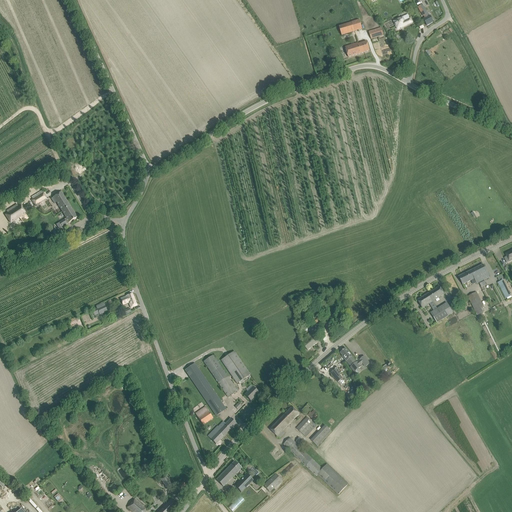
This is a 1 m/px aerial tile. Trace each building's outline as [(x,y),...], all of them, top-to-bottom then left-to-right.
[(423,19),(427,26),(433,22),(430,16),(429,16),(422,4),(418,7),(423,16),(425,18),(423,19)] [(403,16),(393,21),(397,29),(413,22),(410,17),(409,18),(408,14),(403,17),(403,16)] [(339,26),(342,36),(362,29),(359,20),(352,22),(352,23),(339,26)] [(369,32),(371,39),(383,35),(381,28),(369,32)] [(358,45),(358,44),(345,47),(348,57),(369,51),(367,42),(358,45)] [(61,192),(51,199),(54,203),(56,202),(66,218),(59,222),(62,227),(67,224),(67,223),(69,222),(77,217),(61,192)] [(43,193),(31,200),(35,206),(47,199),(43,193)] [(11,223),(26,213),(21,205),(19,206),(17,204),(7,211),(8,213),(6,215),(11,223)] [(459,277),(463,285),(474,279),(477,284),(490,278),(483,265),(459,277)] [(498,283),(500,288),(506,299),(511,296),(506,285),(503,280),(498,283)] [(439,286),(428,294),(418,300),(422,308),(444,295),(439,286)] [(481,308),(484,307),(476,292),(468,297),(478,316),(484,313),(481,308)] [(126,296),(120,299),(123,306),(129,303),(131,308),(137,305),(132,294),(126,296)] [(431,313),(437,323),(453,313),(447,303),(431,313)] [(105,305),(97,309),(98,312),(99,314),(99,315),(107,311),(105,305)] [(303,344),(308,350),(318,342),(310,333),(307,335),(308,337),(306,338),(308,340),(303,344)] [(346,362),(346,361),(352,357),(345,348),(340,353),(342,355),(342,356),(346,362)] [(221,360),(237,384),(250,374),(234,351),(221,360)] [(204,362),(225,393),(228,397),(238,390),(235,386),(234,387),(213,355),(204,362)] [(352,357),(346,361),(351,367),(350,367),(354,373),(361,367),(360,366),(362,364),(365,367),(370,363),(364,356),(359,360),(359,361),(358,362),(357,361),(357,362),(352,357)] [(185,370),(216,416),(226,409),(195,363),(185,370)] [(330,373),(333,376),(338,382),(343,378),(341,376),(335,369),(330,373)] [(245,395),(247,397),(251,400),(258,393),(253,387),(245,395)] [(195,414),(203,425),(213,418),(205,407),(195,414)] [(292,407),(270,429),(273,433),(277,436),(282,431),(299,414),(296,411),(292,407)] [(309,417),(313,421),(319,415),(314,411),(309,417)] [(296,429),(306,438),(317,426),(307,417),(296,429)] [(207,436),(216,444),(236,423),(231,418),(220,429),(217,426),(207,436)] [(311,440),(317,447),(332,432),(325,425),(311,440)] [(290,437),(303,448),(307,444),(293,433),(290,437)] [(283,445),(316,476),(317,475),(338,495),(348,484),(327,464),(323,469),(290,438),(283,445)] [(216,480),(223,487),(241,468),(234,461),(216,480)] [(235,487),(241,493),(253,480),(247,474),(235,487)] [(263,485),(270,492),(282,480),(275,474),(263,485)] [(160,479),(167,490),(173,486),(166,475),(160,479)] [(55,499),(59,503),(63,499),(59,495),(55,499)] [(241,496),(229,508),(233,511),(245,500),(241,496)] [(127,507),(132,511),(145,511),(146,509),(134,499),(127,507)] [(170,511),(177,506),(171,499),(157,511),(170,511)]
